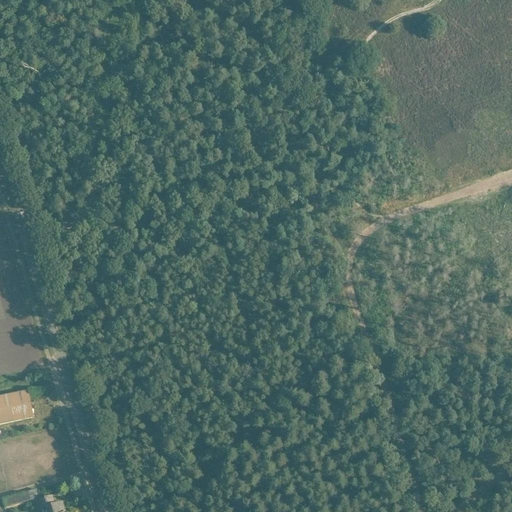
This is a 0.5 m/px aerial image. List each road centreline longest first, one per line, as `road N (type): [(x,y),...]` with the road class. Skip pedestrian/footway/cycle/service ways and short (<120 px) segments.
road 1 (tertiary): [(106,511),(0,150)]
road 2 (track): [(389,232),(321,181),(198,214),(100,225),(66,219)]
road 3 (track): [(323,219),(427,511)]
road 4 (track): [(22,230),(87,210),(112,0)]
road 5 (track): [(440,0),(399,17),(357,52),(340,144),(314,192),(323,219)]
road 6 (track): [(511,183),(340,256)]
